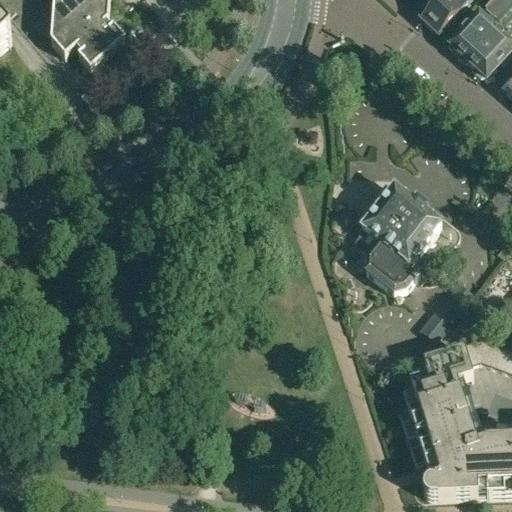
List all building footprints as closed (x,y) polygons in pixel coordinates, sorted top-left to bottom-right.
[(54,0),(51,48),(65,64),(76,55),(81,61),(78,63),(90,77),(125,47),(113,33),(111,35),(106,29),(108,27),(109,0),(54,0)] [(443,0),(421,24),(439,41),(476,0),(443,0)] [(511,0),(497,0),(485,14),(491,20),(485,26),(479,20),(453,47),(450,46),(449,51),(486,85),(494,82),(492,78),(499,70),(503,70),(511,60),(511,47),(509,45),(511,41),(511,0)] [(0,57),(12,48),(0,34),(0,57)] [(365,279),(394,302),(406,298),(419,281),(410,273),(440,233),(394,195),(361,237),(362,238),(354,249),(370,262),(366,266),(365,279)] [(471,306),(456,295),(421,339),(436,350),(471,306)] [(464,336),(482,321),(474,311),(456,326),(464,336)] [(511,449),(485,450),(485,451),(477,454),(460,399),(458,399),(456,390),(473,385),(469,372),(480,368),(511,380),(511,355),(480,344),(462,350),(464,356),(423,369),(427,380),(409,385),(402,394),(402,395),(402,396),(408,415),(398,418),(415,472),(430,468),(436,485),(428,488),(427,489),(425,490),(424,491),(424,493),(423,494),(423,496),(423,498),(423,499),(424,501),(425,502),(426,504),(427,505),(429,506),(430,506),(432,506),(511,503),(511,449)]
